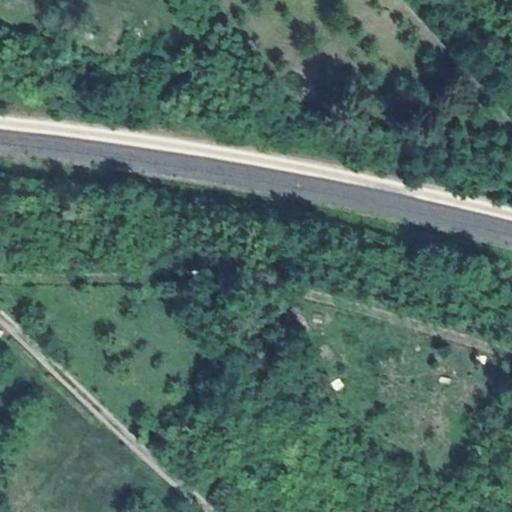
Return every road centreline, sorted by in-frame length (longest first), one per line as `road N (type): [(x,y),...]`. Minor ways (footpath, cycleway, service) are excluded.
road 1 (track): [(0,280),(234,279),(316,295)]
road 2 (track): [(219,511),(0,313)]
